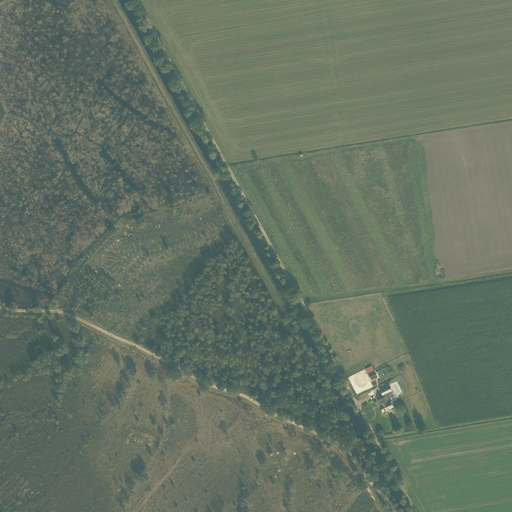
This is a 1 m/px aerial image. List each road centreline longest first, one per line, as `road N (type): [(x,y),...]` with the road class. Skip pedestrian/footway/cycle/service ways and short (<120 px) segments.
road 1 (track): [(392,511),(336,441),(66,315),(0,307)]
road 2 (track): [(352,397),(134,0)]
road 3 (track): [(113,0),(282,310),(301,304)]
road 4 (unclassified): [(415,511),(352,397)]
road 5 (track): [(387,292),(511,272)]
